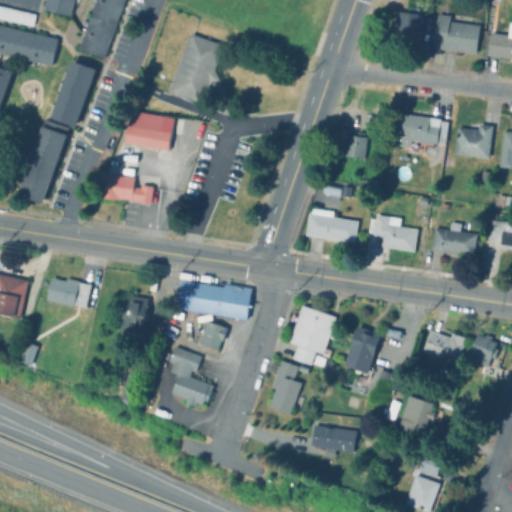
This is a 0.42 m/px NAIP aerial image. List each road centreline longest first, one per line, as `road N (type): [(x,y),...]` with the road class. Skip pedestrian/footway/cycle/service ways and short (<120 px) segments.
road 1 (tertiary): [(511,306),(0,226)]
road 2 (tertiary): [(269,267),(268,244),(352,0)]
road 3 (motorway): [(179,497),(0,403)]
road 4 (motorway): [(179,497),(0,425)]
road 5 (motorway): [(0,441),(171,511)]
road 6 (residential): [(329,67),(511,91)]
road 7 (residential): [(232,419),(271,300),(269,267)]
